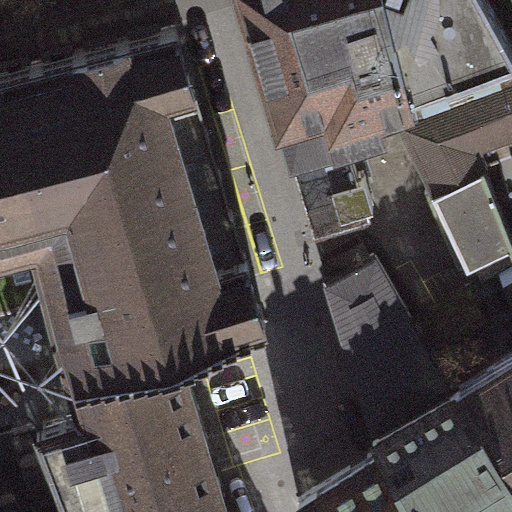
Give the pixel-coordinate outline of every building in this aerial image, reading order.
[(378,108),(410,98),(385,0),(244,0),(312,226),(369,208),(367,201),(371,199),(363,172),(358,174),(345,133),(382,121),(378,108)] [(413,115),(511,80),(511,38),(490,0),(385,0),(410,98),(413,115)] [(0,308),(47,297),(80,409),(190,376),(181,345),(232,330),(267,321),(176,23),(0,68),(0,308)] [(511,80),(413,115),(401,120),(431,184),(434,190),(482,170),(486,164),(511,154),(511,80)] [(434,190),(431,184),(424,189),(460,267),(475,260),(482,272),(511,256),(511,240),(482,170),(434,190)] [(327,278),(374,429),(454,382),(432,347),(412,315),(373,252),(327,278)] [(511,256),(482,272),(412,315),(432,347),(485,315),(473,295),(503,277),(511,295),(511,256)] [(511,349),(454,382),(511,471),(511,349)] [(71,511),(230,511),(210,446),(190,376),(80,409),(37,422),(71,511)] [(422,511),(511,511),(511,471),(454,382),(374,429),(382,443),(422,511)] [(422,511),(382,443),(296,492),(305,511),(422,511)]
